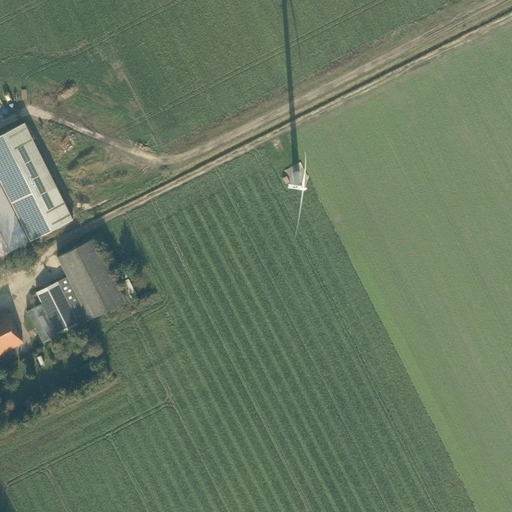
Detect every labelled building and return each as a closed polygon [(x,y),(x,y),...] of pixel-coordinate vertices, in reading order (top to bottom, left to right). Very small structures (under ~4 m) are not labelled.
[(0,255),(29,241),(40,236),(72,219),(24,123),(0,135),(0,181),(1,184),(0,183),(0,255)] [(113,190),(126,183),(123,178),(110,185),(113,190)] [(66,277),(35,293),(57,336),(125,302),(93,239),(56,257),(66,277)] [(116,278),(122,275),(119,269),(113,273),(116,278)] [(127,279),(122,282),(130,298),(135,295),(127,279)] [(0,353),(22,343),(7,311),(0,314),(0,353)] [(34,353),(29,355),(34,366),(39,364),(34,353)]
